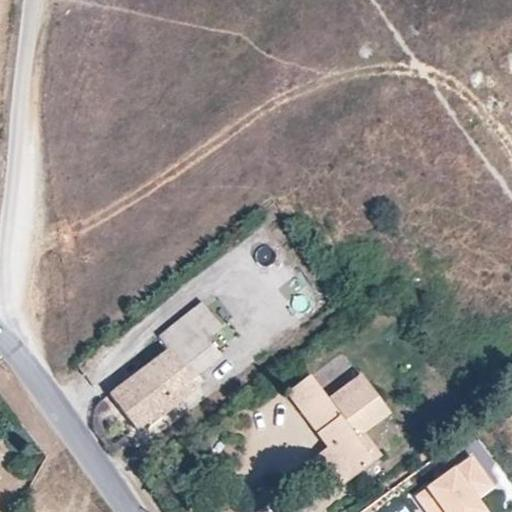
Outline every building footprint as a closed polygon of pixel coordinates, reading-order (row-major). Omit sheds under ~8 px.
[(481,349),(442,301),(427,313),(466,361),(481,349)] [(192,380),(221,356),(208,339),(222,328),(203,303),(159,337),(169,350),(110,395),(140,432),(198,388),(192,380)] [(363,433),(389,413),(361,376),(328,399),(311,376),(288,393),(322,438),(333,430),(340,439),(329,447),(322,452),(345,482),(380,456),(363,433)] [(340,439),(333,430),(322,438),(329,447),(340,439)] [(345,482),(322,452),(312,460),(335,490),(345,482)] [(497,488),(473,455),(414,496),(425,511),(490,511),(482,499),(497,488)]
